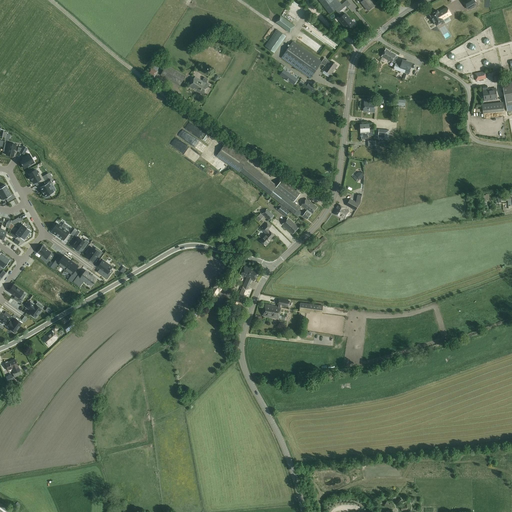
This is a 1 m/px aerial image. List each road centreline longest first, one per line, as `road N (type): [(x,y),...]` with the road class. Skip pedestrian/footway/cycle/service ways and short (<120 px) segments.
road 1 (track): [(48,0),(197,120),(329,208)]
road 2 (unclassified): [(0,349),(181,246),(271,268)]
road 3 (tertiary): [(271,268),(335,196),(351,71),(374,36)]
road 4 (tertiary): [(303,511),(285,450),(241,356),(254,296),(271,268)]
road 5 (unclassified): [(374,36),(455,76),(468,94),(471,136),(511,147)]
